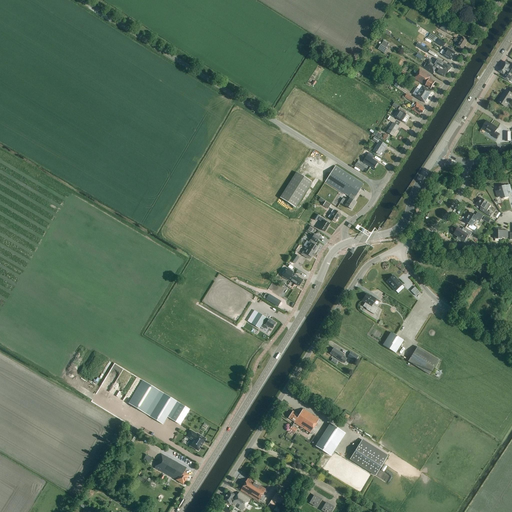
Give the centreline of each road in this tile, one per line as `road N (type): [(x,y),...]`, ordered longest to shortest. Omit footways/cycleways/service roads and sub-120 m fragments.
road 1 (unclassified): [(379,188),(82,0)]
road 2 (unclassified): [(208,511),(363,267),(400,247)]
road 3 (primary): [(178,511),(326,262),(346,243)]
road 4 (unclassified): [(379,188),(501,0)]
road 5 (unclassified): [(511,349),(432,297),(400,247)]
road 6 (primary): [(346,243),(400,227),(437,153)]
